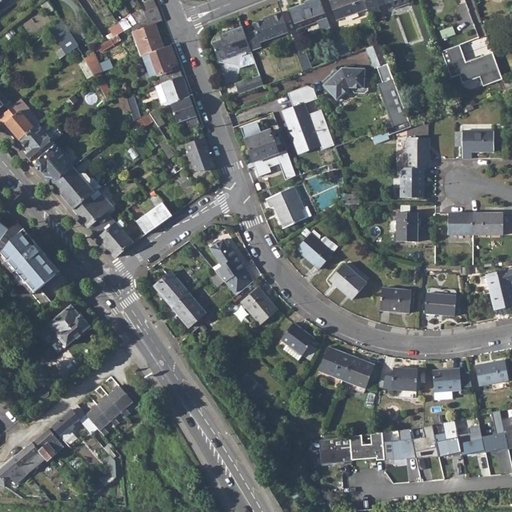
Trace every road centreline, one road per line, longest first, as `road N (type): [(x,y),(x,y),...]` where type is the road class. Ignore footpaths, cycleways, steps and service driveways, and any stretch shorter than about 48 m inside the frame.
road 1 (residential): [(242,197),(272,265),(331,318),(411,344),(511,333)]
road 2 (primary): [(142,336),(254,511)]
road 3 (residential): [(179,22),(242,197)]
road 4 (residential): [(105,286),(171,233),(242,197)]
road 5 (primary): [(0,162),(105,286)]
road 6 (residential): [(142,336),(20,439)]
road 7 (residential): [(372,489),(511,481)]
